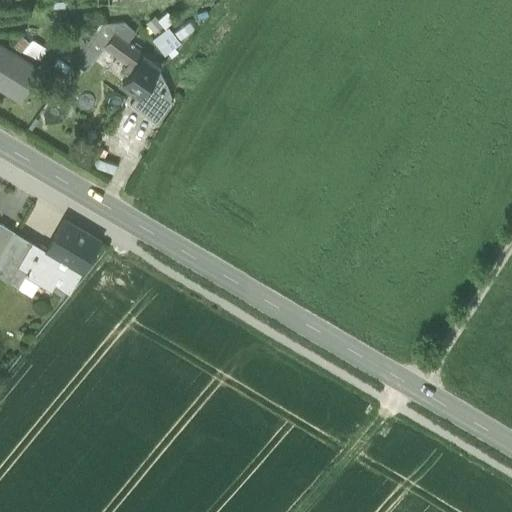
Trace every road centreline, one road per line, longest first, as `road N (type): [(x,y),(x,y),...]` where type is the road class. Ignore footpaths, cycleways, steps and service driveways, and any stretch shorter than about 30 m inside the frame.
road 1 (tertiary): [(511,443),(0,147)]
road 2 (track): [(295,511),(414,386),(511,229)]
